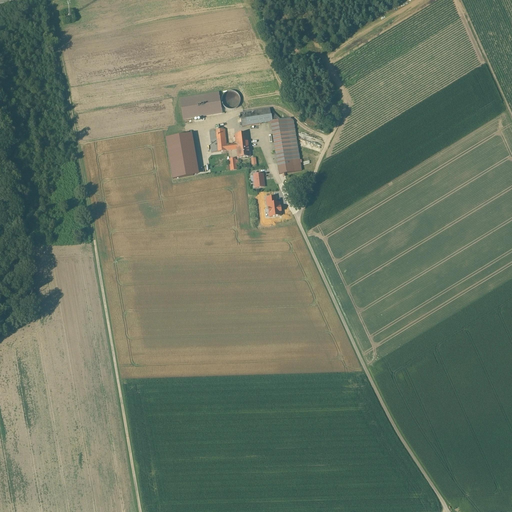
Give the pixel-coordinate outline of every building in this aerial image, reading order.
[(219,92),(180,99),(184,120),(223,113),(219,92)] [(270,109),(239,114),(242,127),(272,122),(270,109)] [(292,119),(271,122),(279,173),(300,169),(292,119)] [(225,130),(209,131),(212,153),(236,150),(237,158),(250,157),(247,133),(234,134),(235,143),(226,144),(225,130)] [(193,134),(165,139),(172,180),(200,175),(193,134)] [(254,174),(255,188),(267,187),(266,173),(254,174)]
